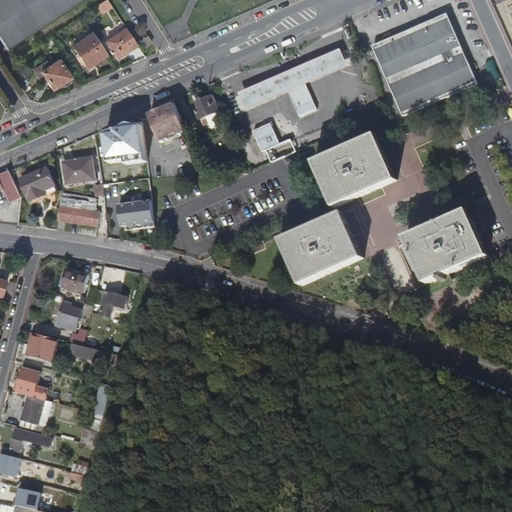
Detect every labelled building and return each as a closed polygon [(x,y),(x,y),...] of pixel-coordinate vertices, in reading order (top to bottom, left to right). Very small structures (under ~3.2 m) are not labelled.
[(0,0),(0,39),(8,51),(85,0),(0,0)] [(106,0),(99,5),(104,12),(112,6),(107,0),(106,0)] [(200,8),(194,0),(151,0),(147,2),(164,30),(200,8)] [(412,30),(373,48),(404,116),(478,82),(467,58),(464,60),(444,18),(426,27),(424,24),(412,30)] [(117,60),(137,47),(126,30),(106,43),(117,60)] [(85,70),(106,57),(91,34),(70,48),(85,70)] [(148,45),(143,38),(137,41),(143,49),(148,45)] [(307,84),(307,85),(349,67),(342,50),(241,95),(248,111),(290,93),(290,92),(307,84)] [(43,59),(29,68),(40,85),(45,82),(51,91),(58,86),(61,88),(71,81),(57,59),(47,66),(43,59)] [(319,113),(307,85),(307,84),(290,92),(290,93),(302,121),(319,113)] [(221,113),(215,97),(197,105),(199,111),(197,113),(203,126),(208,124),(207,119),(214,115),(221,113)] [(179,137),(188,133),(176,104),(174,101),(161,106),(163,111),(155,114),(156,117),(151,119),(162,144),(170,140),(169,139),(179,135),(179,137)] [(229,108),(223,111),(228,123),(233,121),(229,108)] [(221,113),(214,115),(217,122),(224,119),(221,113)] [(147,160),(143,124),(130,125),(131,131),(118,133),(117,131),(106,136),(109,164),(147,160)] [(266,153),(280,147),(271,127),(254,135),(262,155),(266,153)] [(378,136),(315,164),(336,210),(397,182),(387,158),(378,136)] [(281,162),(296,154),(291,142),(280,147),(266,153),(271,166),(281,162)] [(94,159),(64,163),(68,186),(97,181),(94,159)] [(47,169),(20,181),(30,203),(46,196),(44,192),(56,187),(47,169)] [(8,204),(21,199),(10,172),(0,176),(0,191),(3,190),(8,204)] [(105,185),(96,185),(96,196),(105,196),(105,185)] [(156,228),(152,202),(119,206),(122,227),(126,227),(127,231),(136,230),(136,226),(143,225),(144,229),(156,228)] [(60,206),(58,222),(97,229),(100,212),(60,206)] [(469,212),(406,240),(426,285),(488,258),(479,235),(469,212)] [(345,214),(282,242),(302,288),(365,260),(354,234),(345,214)] [(98,279),(76,272),(71,289),(93,296),(98,279)] [(94,308),(101,310),(102,308),(106,294),(106,293),(100,291),(94,308)] [(106,294),(102,308),(110,310),(108,319),(117,322),(121,311),(131,314),(134,302),(106,294)] [(77,331),(81,319),(77,317),(79,309),(64,305),(58,326),(77,331)] [(90,350),(95,334),(87,332),(88,331),(79,329),(77,336),(72,335),(70,344),(90,350)] [(54,364),(60,341),(34,334),(32,342),(36,344),(32,358),(54,364)] [(123,370),(126,362),(75,346),(73,355),(123,370)] [(25,369),(18,394),(46,402),(49,391),(38,388),(41,374),(25,369)] [(117,390),(108,388),(100,418),(101,418),(109,421),(117,390)] [(29,397),(27,402),(20,428),(38,433),(43,434),(46,424),(41,423),(47,403),(46,402),(29,397)] [(47,424),(53,404),(47,403),(41,423),(46,424),(47,424)] [(104,438),(109,421),(101,418),(96,435),(104,438)] [(51,441),(16,431),(10,451),(20,454),(23,442),(49,449),(51,441)] [(100,451),(104,438),(96,435),(89,433),(86,447),(93,449),(100,451)] [(54,470),(39,466),(36,480),(45,482),(47,473),(52,474),(54,470)] [(92,481),(94,472),(86,470),(78,468),(75,476),(84,479),(92,481)] [(90,488),(92,481),(84,479),(83,486),(90,488)] [(63,511),(65,506),(44,500),(39,511),(63,511)]
